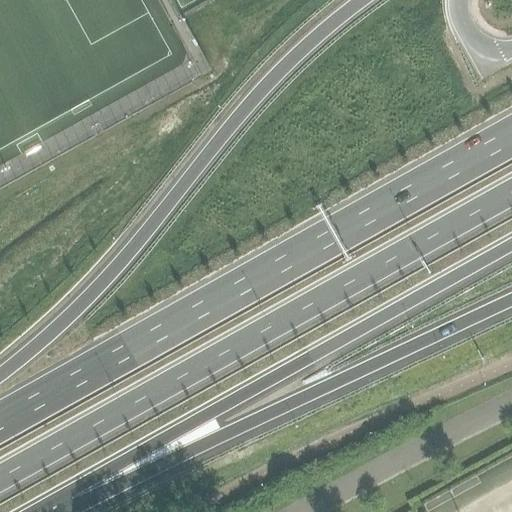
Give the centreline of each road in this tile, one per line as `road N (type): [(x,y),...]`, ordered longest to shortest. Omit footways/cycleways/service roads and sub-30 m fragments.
road 1 (trunk): [(511,137),(0,424)]
road 2 (trunk): [(0,477),(511,192)]
road 3 (trunk): [(363,0),(276,71),(108,276),(0,377)]
road 4 (trunk): [(72,499),(511,241)]
road 5 (trunk): [(72,499),(223,437),(511,299)]
